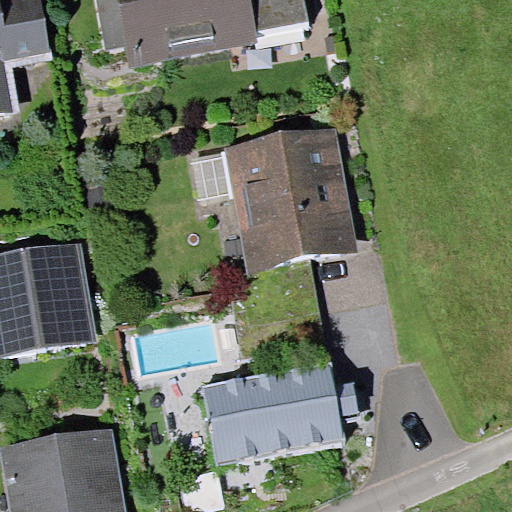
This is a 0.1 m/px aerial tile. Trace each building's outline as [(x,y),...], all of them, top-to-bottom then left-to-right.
[(0,0),(0,119),(16,117),(9,70),(54,64),(44,0),(6,0),(0,1),(0,0)] [(247,0),(124,0),(135,69),(255,50),(247,0)] [(254,271),(354,254),(334,138),(234,155),(254,271)] [(0,358),(87,343),(72,257),(0,268),(0,358)] [(333,372),(208,394),(221,470),(346,448),(333,372)] [(121,511),(109,443),(13,460),(22,511),(121,511)]
